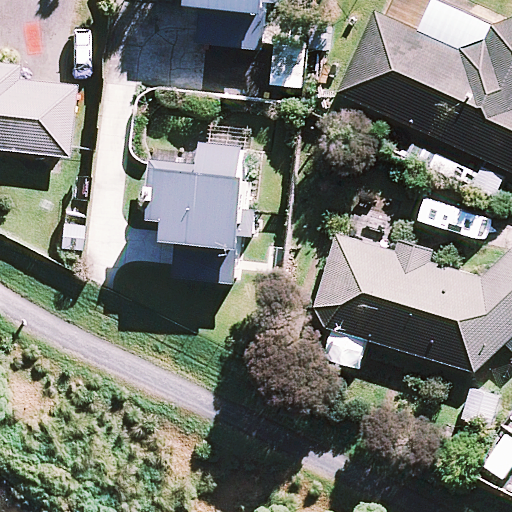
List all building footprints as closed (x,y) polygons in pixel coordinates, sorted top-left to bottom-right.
[(265,49),(267,0),(189,0),(187,45),(265,49)] [(474,8),(448,0),(438,0),(430,26),(466,37),(474,8)] [(481,61),(378,15),(343,94),(511,170),(511,24),(500,19),(481,61)] [(0,146),(65,153),(72,83),(19,77),(20,66),(0,63),(0,146)] [(168,221),(166,248),(177,249),(175,279),(239,283),(248,149),(204,146),(204,154),(155,151),(150,219),(168,221)] [(400,241),(397,253),(340,236),(314,324),(478,372),(505,341),(511,347),(511,256),(483,279),(432,264),(436,252),(400,241)] [(505,396),(470,389),(463,422),(498,430),(505,396)] [(511,473),(511,436),(508,434),(482,465),(504,483),(511,473)]
